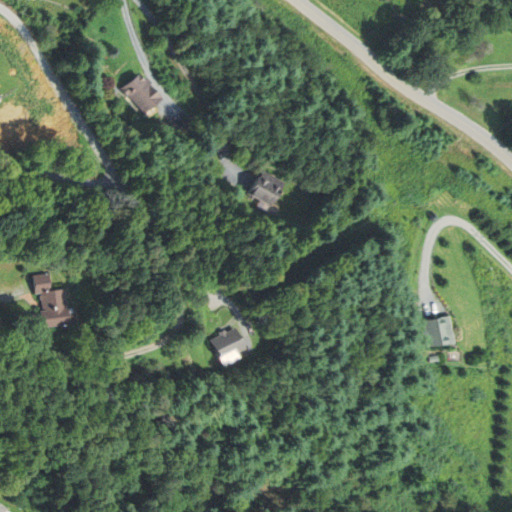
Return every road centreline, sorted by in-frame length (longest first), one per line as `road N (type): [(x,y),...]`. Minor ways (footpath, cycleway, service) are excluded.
road 1 (residential): [(0,7),(31,39),(138,210),(182,315),(159,344),(87,362),(41,355),(0,333)]
road 2 (tertiary): [(511,158),(298,0)]
road 3 (residential): [(139,0),(204,102)]
